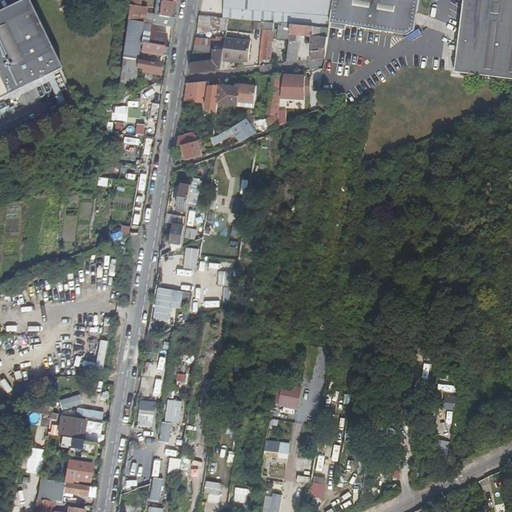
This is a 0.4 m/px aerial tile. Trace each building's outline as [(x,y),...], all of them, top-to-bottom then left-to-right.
[(0,99),(62,69),(28,0),(24,0),(0,11),(0,99)] [(136,7),(136,0),(130,0),(128,21),(145,24),(146,21),(143,21),(143,16),(138,15),(139,8),(136,7)] [(215,0),(214,17),(229,18),(264,21),(275,22),(281,23),(290,23),(330,27),(331,22),(334,0),(215,0)] [(414,30),(415,23),(419,0),(334,0),(331,22),(406,35),(414,30)] [(511,0),(463,0),(463,1),(458,37),(460,37),(454,73),(511,81),(511,0)] [(170,19),(172,4),(161,2),(158,1),(156,16),(154,16),(152,26),(153,26),(173,29),(174,20),(170,19)] [(197,29),(227,31),(229,18),(214,17),(200,16),(197,29)] [(152,34),(153,26),(152,26),(145,24),(128,21),(123,59),(154,64),(155,56),(168,58),(170,49),(165,47),(166,37),(152,34)] [(271,60),(275,22),(264,21),(260,59),(271,60)] [(280,38),(288,39),(289,34),(290,23),(281,23),(280,38)] [(289,34),(296,34),(313,35),(311,49),(323,48),(323,50),(326,50),(330,27),(290,23),(289,34)] [(226,40),(196,38),(195,45),(225,47),(226,40)] [(252,42),(226,38),(226,40),(225,47),(223,58),(223,61),(238,63),(239,60),(249,62),(252,42)] [(295,42),(288,41),(285,63),(298,61),(300,42),(295,42)] [(225,47),(195,45),(193,52),(212,54),(212,59),(215,59),(223,58),(225,47)] [(326,50),(323,50),(311,52),(309,60),(325,58),(326,50)] [(212,62),(191,64),(192,75),(212,72),(222,71),(223,61),(223,58),(215,59),(214,62),(212,62)] [(160,76),(162,65),(154,64),(123,59),(118,102),(133,95),(137,70),(146,71),(146,74),(160,76)] [(308,76),(284,74),(284,79),(281,96),(295,98),(295,92),(305,92),(311,92),(311,78),(308,78),(308,76)] [(265,75),(259,76),(257,87),(256,95),(262,95),(265,75)] [(266,120),(253,119),(253,124),(253,125),(257,134),(277,126),(280,109),(281,96),(284,79),(273,77),(272,82),(269,82),(269,87),(271,87),(266,120)] [(210,87),(211,81),(188,84),(185,100),(207,103),(206,109),(217,110),(218,103),(220,86),(210,87)] [(152,101),(155,85),(142,91),(143,101),(152,101)] [(240,87),(220,86),(218,103),(240,105),(240,101),(255,103),(256,95),(257,87),(241,86),(240,87)] [(287,110),(280,109),(277,126),(286,123),(287,110)] [(235,132),(241,141),(254,132),(246,120),(224,133),(227,138),(235,132)] [(195,132),(179,136),(178,146),(179,146),(197,142),(195,132)] [(305,143),(313,144),(314,135),(306,134),(305,143)] [(202,156),(214,152),(210,138),(201,141),(198,141),(202,156)] [(265,149),(278,151),(280,140),(266,138),(265,149)] [(202,156),(198,141),(197,142),(179,146),(180,149),(183,148),(186,160),(202,156)] [(306,165),(296,164),(294,174),(305,175),(306,165)] [(111,188),(112,180),(100,178),(98,186),(111,188)] [(177,208),(188,210),(192,185),(181,184),(177,208)] [(439,204),(437,212),(447,214),(449,206),(439,204)] [(465,217),(481,221),(482,214),(467,210),(465,217)] [(171,245),(161,248),(160,257),(182,247),(186,223),(173,221),(173,224),(174,224),(171,245)] [(232,235),(239,236),(240,226),(233,225),(232,235)] [(115,239),(116,242),(130,237),(130,235),(131,228),(123,226),(123,231),(113,236),(115,239)] [(128,247),(130,237),(116,242),(119,251),(128,247)] [(219,286),(231,286),(231,271),(219,272),(219,286)] [(47,278),(35,285),(47,305),(59,298),(47,278)] [(169,321),(172,290),(156,289),(153,320),(169,321)] [(216,308),(216,293),(200,293),(201,308),(216,308)] [(30,330),(52,324),(50,318),(29,324),(30,330)] [(98,341),(98,334),(83,333),(82,367),(104,368),(105,341),(98,341)] [(455,392),(456,377),(440,376),(439,391),(455,392)] [(154,379),(153,402),(139,401),(138,427),(153,428),(155,402),(162,403),(163,379),(154,379)] [(300,409),(301,386),(281,385),(280,408),(300,409)] [(62,410),(82,405),(80,395),(59,400),(62,410)] [(442,397),(443,413),(457,412),(456,396),(442,397)] [(165,423),(180,424),(182,402),(167,401),(165,423)] [(83,438),(86,420),(61,416),(58,434),(83,438)] [(160,443),(175,445),(177,429),(161,427),(160,443)] [(79,456),(79,458),(93,460),(94,453),(81,451),(83,440),(55,435),(49,434),(46,452),(52,453),(55,441),(60,441),(60,446),(68,448),(68,449),(70,450),(69,454),(79,456)] [(277,443),(266,441),(264,451),(271,453),(272,450),(275,451),(277,443)] [(422,481),(448,468),(450,455),(432,455),(431,458),(425,458),(422,481)] [(169,458),(167,474),(179,475),(181,460),(169,458)] [(66,477),(65,483),(76,485),(77,481),(90,483),(93,465),(77,462),(74,478),(66,477)] [(269,471),(261,470),(259,484),(267,485),(269,471)] [(64,493),(73,494),(95,497),(96,488),(89,487),(89,488),(62,483),(63,482),(50,480),(41,478),(38,499),(56,502),(62,503),(64,496),(64,493)] [(140,483),(141,487),(150,484),(151,479),(140,483)] [(203,497),(219,499),(221,483),(206,481),(203,497)] [(310,497),(324,499),(327,485),(313,482),(310,497)] [(272,505),(274,496),(266,495),(265,504),(272,505)] [(55,511),(56,502),(38,499),(35,511),(85,511),(85,510),(70,507),(68,511),(55,511)]
